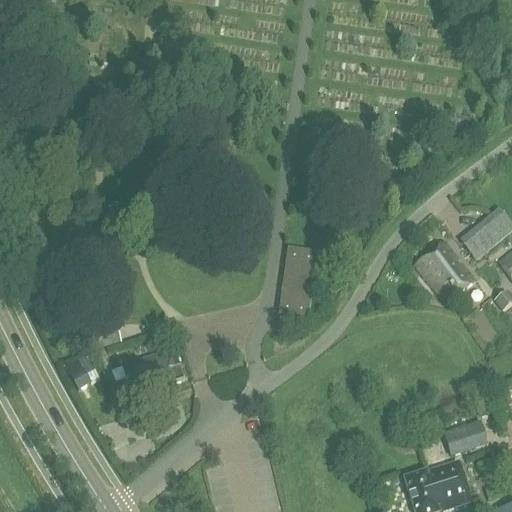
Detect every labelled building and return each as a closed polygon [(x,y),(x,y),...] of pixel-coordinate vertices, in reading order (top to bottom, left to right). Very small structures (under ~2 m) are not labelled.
[(475,265),(497,247),(484,231),(462,248),(475,265)] [(474,284),(444,245),(415,268),(445,306),(474,284)] [(281,315),(303,319),(312,256),(290,253),(281,315)] [(511,254),(496,267),(511,287),(511,254)] [(500,316),(511,305),(511,304),(505,296),(493,307),(500,316)] [(114,325),(90,333),(96,352),(120,344),(114,325)] [(122,367),(128,386),(123,387),(128,402),(139,398),(139,400),(172,389),(172,387),(183,383),(178,368),(173,370),(167,353),(122,367)] [(75,370),(79,386),(103,381),(99,365),(75,370)] [(447,439),(454,458),(485,447),(478,429),(447,439)] [(403,482),(413,511),(447,511),(469,505),(456,465),(403,482)]
